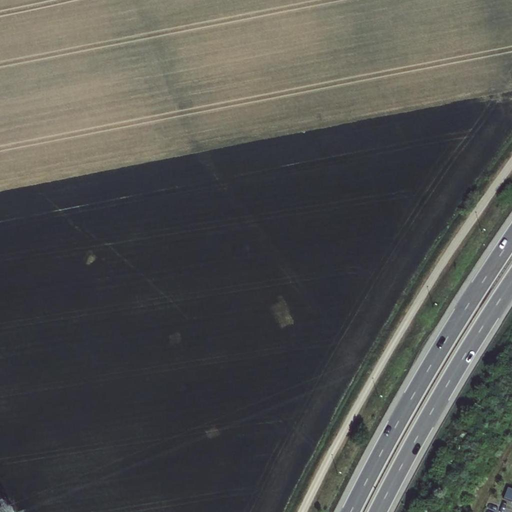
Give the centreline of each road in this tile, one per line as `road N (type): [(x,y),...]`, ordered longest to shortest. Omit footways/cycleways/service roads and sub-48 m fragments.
road 1 (residential): [(297,511),(377,362),(511,159)]
road 2 (trunk): [(511,241),(426,374),(352,511)]
road 3 (trunk): [(378,511),(511,281)]
